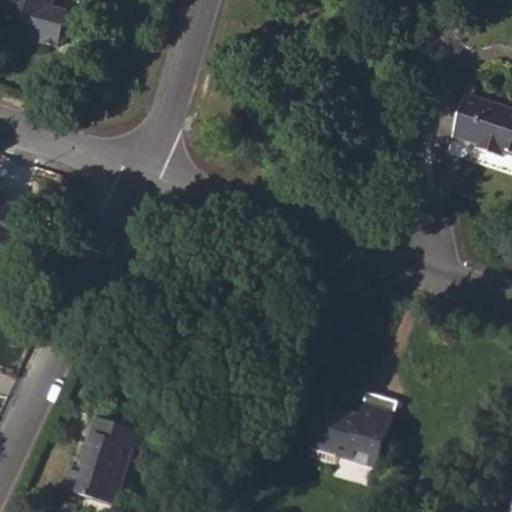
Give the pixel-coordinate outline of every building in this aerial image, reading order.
[(0,0),(0,14),(28,22),(24,38),(58,48),(68,10),(50,5),(51,0),(0,0)] [(456,138),(482,146),(480,151),(505,159),(507,154),(511,155),(511,110),(470,96),(456,138)] [(6,267),(1,264),(5,249),(11,251),(24,212),(0,204),(0,305),(19,296),(6,267)] [(6,267),(11,251),(5,249),(1,264),(6,267)] [(313,448),(337,455),(378,468),(399,403),(368,393),(361,416),(359,420),(351,418),(352,412),(327,404),(313,448)] [(352,412),(351,418),(359,420),(361,416),(352,412)] [(128,473),(117,469),(125,445),(136,448),(140,433),(97,419),(80,473),(70,469),(64,489),(117,506),(128,473)] [(136,448),(142,450),(147,435),(140,433),(136,448)] [(128,473),(136,448),(125,445),(117,469),(128,473)] [(313,448),(310,458),(334,465),(337,455),(313,448)]
